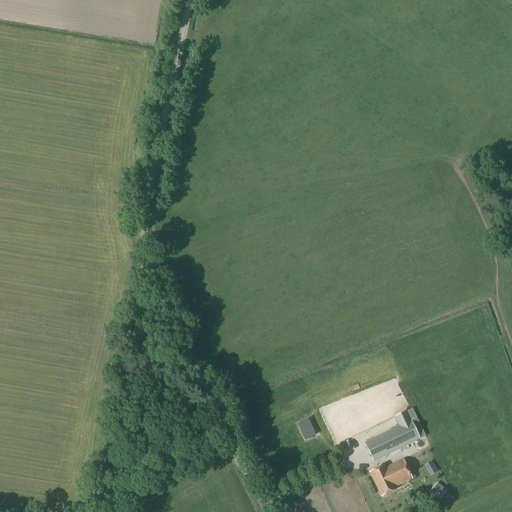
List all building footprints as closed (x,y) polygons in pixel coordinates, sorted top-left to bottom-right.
[(399,427),(364,443),(374,461),(417,440),(404,413),(395,418),(399,427)] [(304,440),(314,435),(308,421),(298,425),(304,440)] [(412,479),(402,459),(384,468),(383,466),(370,473),(381,496),(395,490),(394,488),(412,479)] [(431,462),(424,466),(429,476),(437,472),(431,462)] [(438,501),(446,491),(436,483),(428,493),(438,501)]
